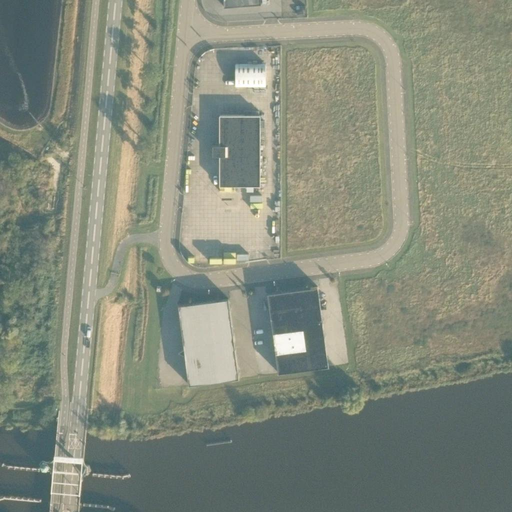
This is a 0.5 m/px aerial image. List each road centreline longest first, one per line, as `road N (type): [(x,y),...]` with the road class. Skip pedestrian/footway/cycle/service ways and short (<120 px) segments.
road 1 (unclassified): [(184,36),(165,247),(179,273),(207,281),(373,260),(394,245),(392,56),(382,37),(351,26)]
road 2 (secondary): [(69,511),(114,0)]
road 3 (unclassified): [(351,26),(184,36)]
